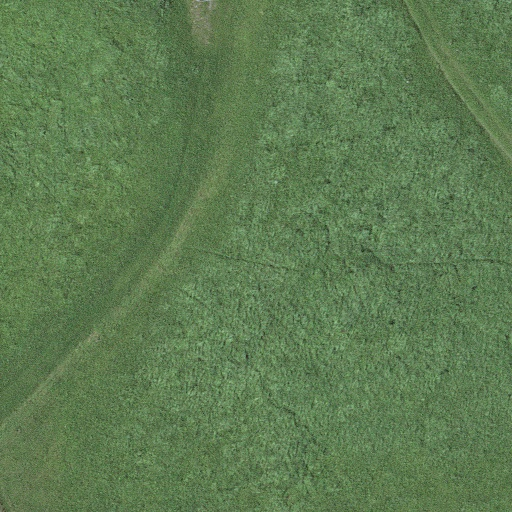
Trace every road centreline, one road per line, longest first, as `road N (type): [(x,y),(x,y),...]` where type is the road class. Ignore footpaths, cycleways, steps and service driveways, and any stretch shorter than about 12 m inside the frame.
road 1 (track): [(0,402),(128,263),(179,181),(205,120),(202,0)]
road 2 (track): [(417,0),(511,156)]
